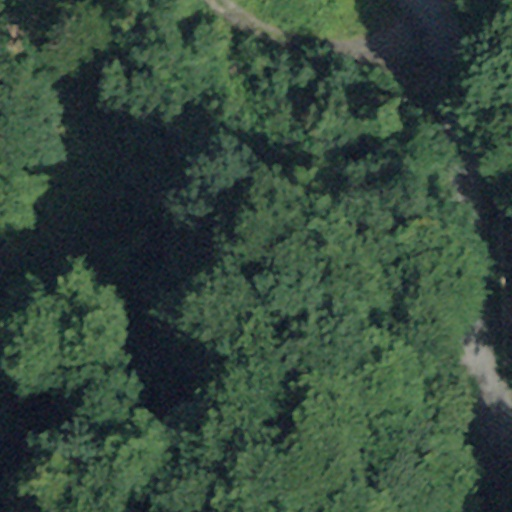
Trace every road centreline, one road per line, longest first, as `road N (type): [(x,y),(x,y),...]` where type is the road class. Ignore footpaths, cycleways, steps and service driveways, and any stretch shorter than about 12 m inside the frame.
road 1 (track): [(511,400),(487,352),(449,48)]
road 2 (track): [(449,48),(274,35),(217,0)]
